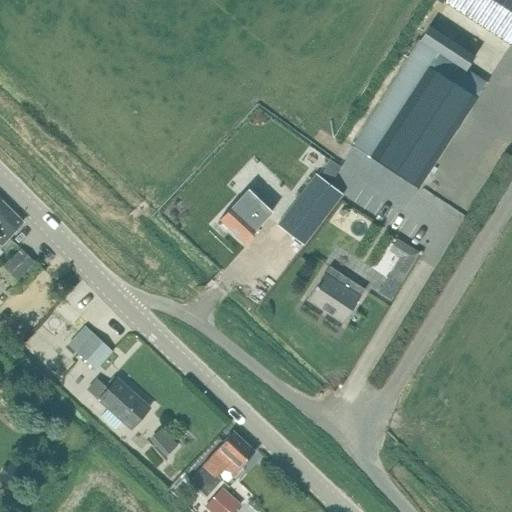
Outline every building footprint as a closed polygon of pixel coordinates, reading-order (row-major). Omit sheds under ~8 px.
[(511,40),(511,0),(442,0),(442,1),(509,44),(511,40)] [(432,24),(422,39),(469,69),(479,54),(432,24)] [(418,188),(488,81),(469,69),(422,39),(352,145),(418,188)] [(318,157),(325,168),(339,159),(332,148),(318,157)] [(344,186),(319,167),(280,218),(306,237),(344,186)] [(276,200),(258,183),(251,191),(248,189),(220,219),(245,243),(273,212),(269,208),(276,200)] [(0,245),(9,236),(23,222),(2,202),(0,204),(0,245)] [(349,261),(361,242),(346,232),(334,251),(349,261)] [(397,240),(390,251),(401,257),(390,274),(401,281),(411,264),(418,253),(397,240)] [(17,281),(21,277),(35,262),(21,249),(4,268),(17,281)] [(343,323),(364,290),(328,267),(307,300),(343,323)] [(35,309),(24,320),(33,328),(44,317),(35,309)] [(86,326),(68,345),(96,371),(107,359),(112,353),(113,352),(86,326)] [(150,408),(117,379),(108,389),(97,379),(87,390),(130,429),(150,408)] [(201,467),(189,480),(206,496),(222,480),(223,481),(228,475),(231,478),(254,453),(232,433),(210,457),(211,458),(201,468),(201,467)] [(13,463),(0,480),(0,483),(12,493),(27,473),(13,463)] [(230,511),(239,504),(221,487),(206,504),(213,511),(215,511),(221,507),(225,511),(230,511)]
